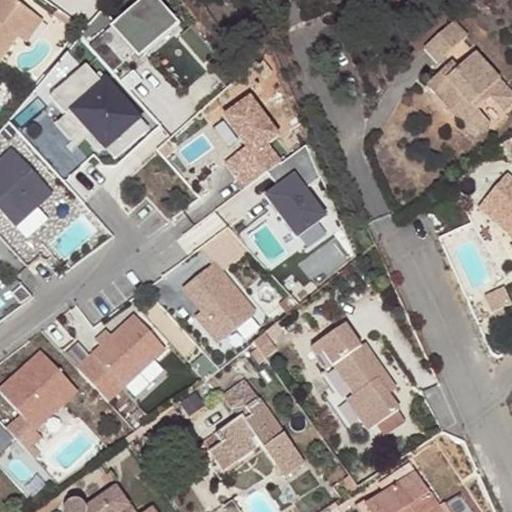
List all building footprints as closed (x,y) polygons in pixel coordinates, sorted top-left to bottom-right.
[(0,0),(0,44),(12,28),(29,5),(21,0),(0,0)] [(99,7),(75,33),(106,68),(132,45),(135,49),(136,48),(171,17),(156,0),(136,0),(113,22),(99,7)] [(37,11),(29,5),(12,28),(21,33),(37,11)] [(171,17),(136,48),(141,54),(177,22),(171,17)] [(437,63),(465,36),(452,22),(423,48),(437,63)] [(135,49),(132,45),(106,68),(110,72),(135,49)] [(432,82),(452,104),(446,108),(474,138),(489,124),(477,111),(489,100),(501,113),(511,102),(511,94),(473,53),(456,69),(451,64),(432,82)] [(115,161),(149,130),(106,82),(102,85),(86,67),(50,99),(66,118),(72,113),(104,148),(115,161)] [(427,86),(446,108),(452,104),(432,82),(427,86)] [(248,99),(224,116),(246,147),(225,162),(244,189),(280,162),(267,143),(276,137),(248,99)] [(72,113),(66,118),(57,126),(71,142),(81,134),(98,153),(104,148),(72,113)] [(0,207),(15,224),(52,190),(12,146),(0,157),(0,207)] [(294,175),(265,197),(296,238),(324,217),(294,175)] [(511,180),(506,176),(483,203),(511,228),(511,180)] [(511,244),(511,228),(483,203),(477,210),(502,233),(511,244)] [(428,214),(436,231),(457,221),(450,205),(428,214)] [(442,234),(462,287),(492,276),(471,223),(442,234)] [(247,251),(226,227),(198,247),(212,265),(182,289),(200,312),(222,340),(253,315),(220,273),(247,251)] [(316,281),(360,254),(346,232),(302,259),(316,281)] [(216,345),(222,340),(200,312),(193,317),(216,345)] [(100,345),(76,367),(106,400),(164,348),(134,315),(111,335),(100,345)] [(396,389),(364,344),(360,347),(346,326),(311,350),(326,371),(332,366),(353,396),(346,400),(368,431),(376,426),(398,410),(399,410),(388,394),(396,389)] [(95,340),(100,345),(111,335),(106,330),(95,340)] [(39,349),(0,384),(0,390),(19,412),(4,426),(24,448),(39,435),(33,428),(76,389),(39,349)] [(258,349),(251,354),(259,364),(265,359),(258,349)] [(190,366),(203,381),(218,370),(204,354),(190,366)] [(141,402),(171,374),(159,361),(129,388),(141,402)] [(247,382),(224,398),(232,409),(241,403),(251,418),(245,422),(242,417),(203,444),(223,472),(238,462),(232,453),(255,437),(261,445),(283,477),(304,462),(247,382)] [(405,421),(398,410),(376,426),(384,436),(405,421)] [(170,439),(145,437),(144,449),(169,451),(170,439)] [(232,453),(238,462),(261,445),(255,437),(232,453)] [(397,484),(414,472),(409,464),(391,475),(397,484)] [(364,505),(368,511),(440,511),(414,472),(397,484),(364,505)] [(152,511),(151,510),(147,511),(126,511),(130,509),(115,487),(87,506),(82,500),(75,498),(66,501),(61,509),(61,511),(152,511)]
